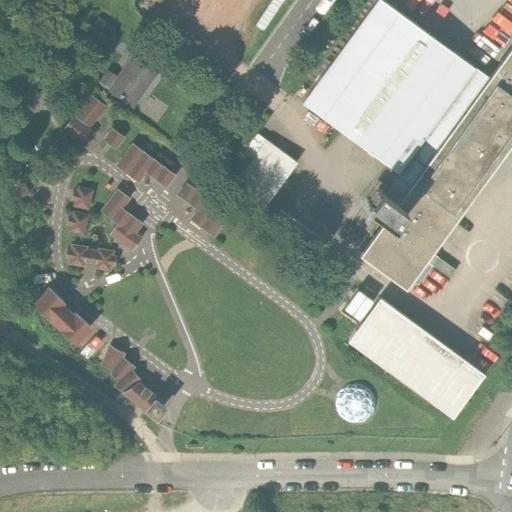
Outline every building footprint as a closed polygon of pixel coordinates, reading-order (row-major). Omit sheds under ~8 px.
[(511,44),(488,78),(441,44),(380,0),(376,0),(302,103),(350,137),(397,171),(381,193),(377,190),(365,206),(384,220),(360,255),(403,286),(511,138),(511,139),(511,44)] [(114,31),(98,18),(85,35),(101,48),(114,31)] [(132,60),(118,80),(110,90),(131,105),(152,75),(132,60)] [(118,80),(107,72),(99,82),(110,90),(118,80)] [(103,106),(88,95),(74,114),(88,125),(103,106)] [(92,133),(72,118),(64,128),(84,143),(92,133)] [(111,129),(104,139),(114,147),(121,137),(111,129)] [(244,154),(252,160),(234,186),(263,208),(295,162),(258,134),(244,154)] [(164,184),(172,174),(168,171),(152,159),(132,144),(116,165),(137,180),(145,170),(164,184)] [(157,152),(152,159),(168,171),(173,164),(157,152)] [(26,191),(21,180),(12,185),(17,196),(26,191)] [(226,213),(185,184),(178,194),(198,209),(191,219),(211,233),(226,213)] [(70,199),(74,200),(73,204),(86,208),(91,190),(78,187),(76,192),(72,191),(70,199)] [(127,198),(117,190),(101,210),(118,222),(110,233),(131,248),(138,237),(132,233),(139,223),(119,208),(127,198)] [(65,224),(69,225),(68,230),(81,233),(86,216),(73,212),(72,217),(67,216),(65,224)] [(71,250),(66,249),(65,257),(69,258),(69,263),(82,265),(82,262),(95,264),(95,267),(108,269),(109,264),(114,265),(115,257),(110,256),(111,251),(98,249),(97,252),(84,250),(85,247),(71,245),(71,250)] [(89,327),(47,287),(31,304),(73,344),(89,327)] [(393,308),(378,297),(346,341),(452,417),(484,373),(393,308)] [(124,351),(109,344),(101,364),(112,371),(109,375),(118,381),(114,385),(155,420),(165,406),(157,400),(159,398),(138,382),(141,378),(131,369),(134,366),(121,356),(124,351)] [(342,419),(351,422),(360,422),(367,417),(373,410),(374,402),(372,393),(366,386),(358,383),(349,383),(341,388),(336,395),(334,403),(337,412),(342,419)]
